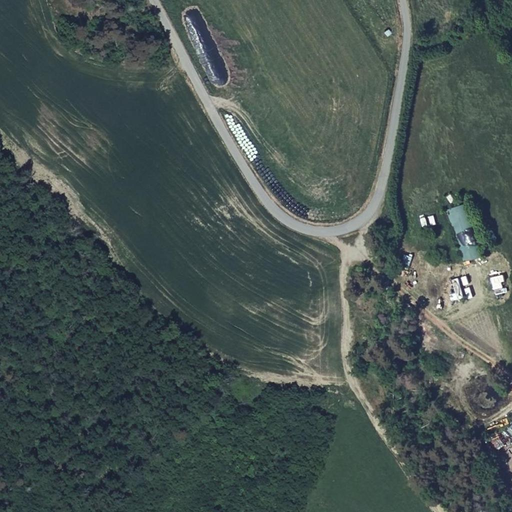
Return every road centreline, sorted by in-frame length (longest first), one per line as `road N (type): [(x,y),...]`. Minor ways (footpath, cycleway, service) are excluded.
road 1 (unclassified): [(152,0),(251,180),(284,220),(327,234),(362,224),(377,198),(406,46),(400,0)]
road 2 (track): [(446,511),(354,381),(353,251),(327,234)]
road 3 (track): [(362,224),(353,251),(511,386)]
